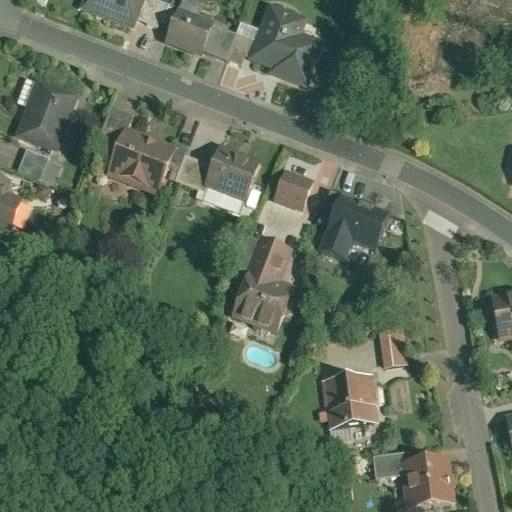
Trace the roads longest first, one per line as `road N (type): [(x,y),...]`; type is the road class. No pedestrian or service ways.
road 1 (residential): [(425,189),(0,22)]
road 2 (residential): [(425,189),(484,511)]
